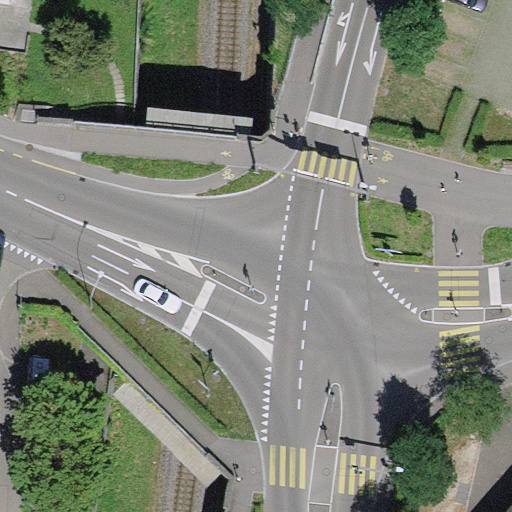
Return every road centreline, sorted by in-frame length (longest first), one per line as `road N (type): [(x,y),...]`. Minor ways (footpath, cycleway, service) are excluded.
road 1 (primary): [(456,179),(331,511)]
road 2 (primary): [(412,511),(456,179)]
road 3 (primary): [(0,185),(220,279),(309,306)]
road 4 (primary): [(372,0),(328,169),(309,306)]
road 5 (primary): [(309,306),(290,511)]
road 6 (primary): [(353,511),(368,310)]
road 7 (primary): [(511,32),(456,179)]
road 8 (residential): [(368,310),(511,311)]
